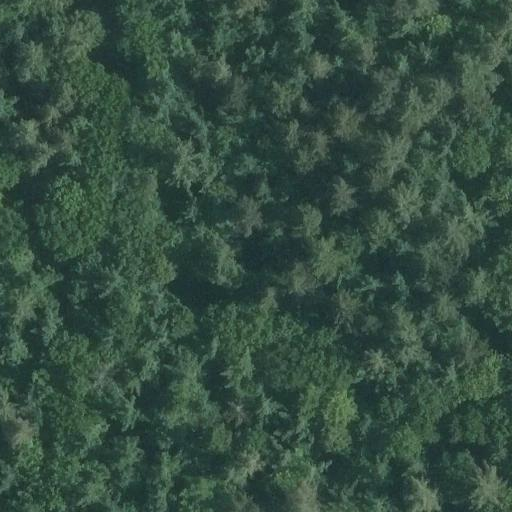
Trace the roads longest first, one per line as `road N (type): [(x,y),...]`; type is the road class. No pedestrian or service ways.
road 1 (track): [(511,477),(0,179)]
road 2 (track): [(109,0),(38,511)]
road 3 (track): [(511,286),(485,462)]
